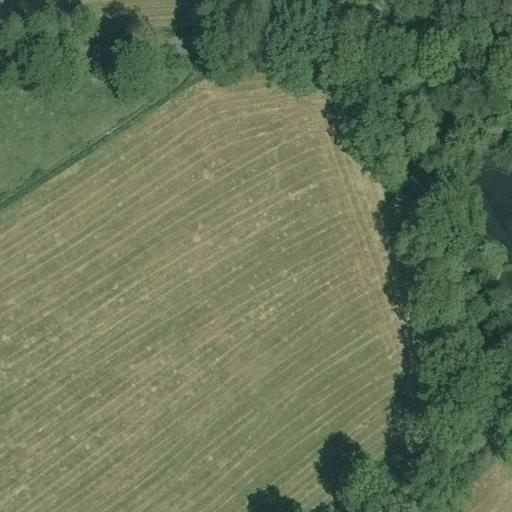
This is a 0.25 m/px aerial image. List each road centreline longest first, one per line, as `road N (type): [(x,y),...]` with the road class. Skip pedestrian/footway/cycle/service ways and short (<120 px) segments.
road 1 (residential): [(378,27),(0,66)]
road 2 (residential): [(511,414),(388,511)]
road 3 (residential): [(511,77),(378,27)]
